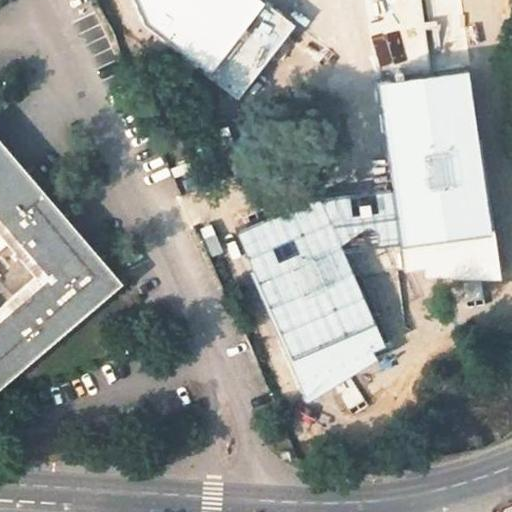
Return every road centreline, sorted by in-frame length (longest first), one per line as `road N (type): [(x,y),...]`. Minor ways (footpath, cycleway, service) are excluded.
road 1 (residential): [(210,361),(50,27)]
road 2 (secondary): [(235,503),(399,504),(511,466)]
road 3 (secondary): [(0,489),(235,503)]
road 4 (residential): [(210,361),(145,391),(0,421)]
road 5 (residential): [(235,503),(210,361)]
